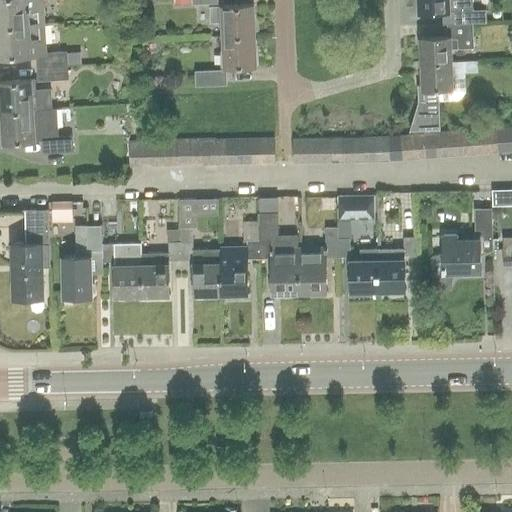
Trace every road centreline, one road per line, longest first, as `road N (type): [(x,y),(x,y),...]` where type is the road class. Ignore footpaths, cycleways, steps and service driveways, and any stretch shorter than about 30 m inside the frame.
road 1 (residential): [(0,488),(511,476)]
road 2 (secondary): [(0,383),(511,372)]
road 3 (residential): [(282,91),(386,55),(384,0)]
